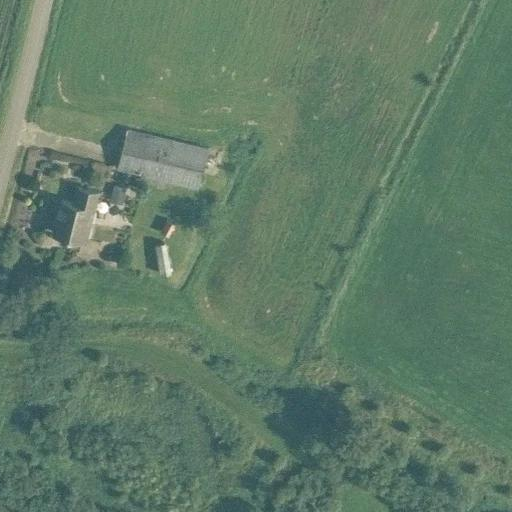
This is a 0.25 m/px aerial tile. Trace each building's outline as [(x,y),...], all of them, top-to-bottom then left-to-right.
[(172,186),(173,180),(199,186),(209,147),(128,128),(118,166),(145,173),(144,180),(172,186)] [(123,203),(127,187),(116,184),(113,201),(123,203)] [(85,239),(97,189),(77,185),(73,201),(61,198),(53,231),(85,239)] [(160,229),(168,234),(175,223),(168,218),(160,229)] [(155,244),(161,273),(173,271),(167,241),(155,244)]
